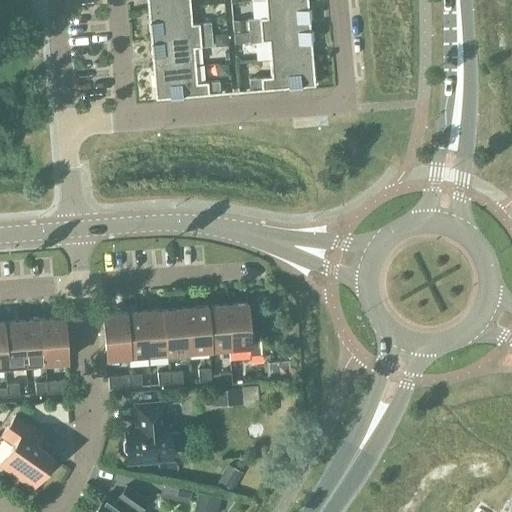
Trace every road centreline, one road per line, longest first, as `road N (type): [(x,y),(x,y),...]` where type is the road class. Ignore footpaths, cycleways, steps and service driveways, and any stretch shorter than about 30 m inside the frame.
road 1 (residential): [(74,229),(65,121),(346,99),(337,0)]
road 2 (tertiary): [(371,269),(177,221),(74,229)]
road 3 (residential): [(80,283),(87,426),(81,467),(52,511)]
road 4 (secondary): [(442,225),(457,130),(460,0)]
road 5 (secondary): [(317,511),(370,430),(409,341)]
road 6 (residential): [(80,283),(257,270)]
